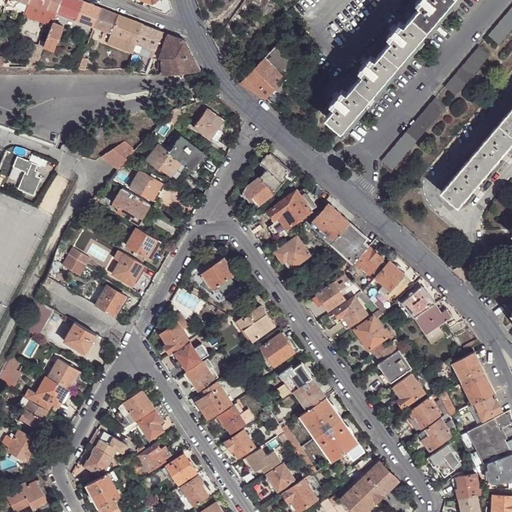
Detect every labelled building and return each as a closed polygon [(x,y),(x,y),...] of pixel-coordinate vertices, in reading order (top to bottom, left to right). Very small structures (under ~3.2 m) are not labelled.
[(0,0),(0,13),(3,15),(7,4),(8,0),(0,0)] [(29,0),(29,2),(57,13),(62,0),(29,0)] [(76,20),(83,1),(79,0),(62,0),(57,13),(76,20)] [(144,0),(142,5),(165,14),(169,10),(173,9),(170,0),(144,0)] [(420,6),(413,15),(428,28),(452,0),(421,0),(419,4),(420,6)] [(91,26),(95,27),(102,8),(83,1),(76,20),(91,26)] [(511,29),(511,7),(488,35),(500,44),(511,29)] [(95,27),(113,34),(120,15),(102,8),(95,27)] [(133,53),(144,24),(120,15),(113,34),(108,45),(133,53)] [(392,39),(384,49),(399,62),(428,28),(413,15),(405,25),(402,23),(398,28),(394,25),(390,29),(394,32),(391,37),(392,39)] [(44,45),(44,46),(54,50),(63,27),(53,23),(44,45)] [(163,44),(169,33),(144,24),(133,53),(135,54),(136,50),(140,52),(143,45),(155,50),(159,51),(161,48),(163,44)] [(174,36),(169,33),(163,44),(169,45),(174,36)] [(186,40),(174,36),(169,45),(167,49),(164,58),(165,58),(164,70),(164,73),(168,73),(187,71),(202,70),(194,59),(186,40)] [(291,49),(281,40),(264,58),(285,79),(289,75),(303,62),(291,49)] [(36,51),(41,53),(44,46),(44,45),(38,43),(36,51)] [(490,55),(479,46),(445,87),(455,96),(490,55)] [(155,58),(158,58),(164,58),(167,49),(161,48),(159,51),(156,55),(155,58)] [(363,73),(356,83),(371,96),(399,62),(384,49),(376,58),(374,56),(370,61),(366,58),(362,63),(365,66),(361,71),(363,73)] [(49,60),(58,64),(61,60),(50,55),(49,60)] [(79,69),(85,69),(89,60),(83,57),(79,69)] [(147,72),(150,73),(158,58),(155,58),(147,72)] [(251,72),(240,83),(266,99),(276,89),(285,79),(264,58),(251,72)] [(297,83),(289,75),(285,79),(289,82),(293,87),(297,83)] [(289,82),(285,79),(276,89),(278,92),(289,82)] [(371,96),(356,83),(348,92),(345,90),(342,95),(337,92),(333,97),(337,100),(333,105),(335,107),(327,117),(342,130),(371,96)] [(446,107),(436,97),(381,161),(392,170),(446,107)] [(182,111),(178,107),(172,109),(169,113),(173,116),(176,118),(182,111)] [(213,138),(223,124),(225,121),(208,109),(194,128),(211,140),(213,138)] [(511,109),(499,125),(511,135),(511,109)] [(165,118),(169,121),(173,116),(169,113),(165,118)] [(165,118),(158,124),(163,128),(170,122),(169,121),(165,118)] [(227,127),(223,124),(213,138),(216,141),(227,127)] [(511,143),(511,135),(499,125),(470,158),(487,172),(494,165),(493,165),(498,159),(499,159),(504,153),(504,152),(509,145),(510,146),(511,143)] [(171,148),(169,152),(184,163),(188,166),(193,170),(204,154),(181,136),(171,148)] [(143,140),(139,144),(144,150),(151,144),(144,139),(143,140)] [(120,164),(128,156),(134,149),(128,144),(124,141),(101,156),(113,165),(118,168),(120,164)] [(165,148),(159,144),(147,160),(161,170),(163,169),(173,176),(184,163),(169,152),(165,148)] [(260,177),(274,193),(288,177),(285,175),(290,169),(290,170),(290,169),(271,153),(268,153),(259,162),(267,168),(260,177)] [(193,170),(198,173),(209,158),(204,154),(193,170)] [(32,155),(29,162),(37,166),(41,167),(43,160),(32,155)] [(33,175),(34,171),(37,166),(29,162),(16,157),(12,167),(24,173),(17,189),(33,195),(40,178),(35,176),(33,175)] [(125,163),(134,168),(137,163),(128,158),(125,163)] [(487,172),(470,158),(441,193),(457,207),(464,200),(463,199),(469,192),(470,193),(476,186),(475,185),(480,179),(482,179),(487,172)] [(184,163),(173,176),(177,180),(188,166),(184,163)] [(288,177),(291,180),(296,175),(290,170),(290,169),(285,175),(288,177)] [(293,188),(306,173),(302,170),(292,181),(289,184),(293,188)] [(131,188),(154,201),(164,184),(154,178),(150,176),(141,171),(131,188)] [(258,207),(275,193),(274,193),(260,177),(246,187),(243,192),(249,201),(253,199),(254,201),(258,207)] [(164,184),(154,201),(159,204),(169,187),(164,184)] [(302,197),(307,194),(309,192),(306,186),(299,192),(302,197)] [(140,224),(151,204),(123,188),(114,203),(121,207),(118,212),(140,224)] [(316,206),(307,194),(302,197),(299,192),(297,190),(269,211),(274,219),(272,220),(274,222),(269,226),(276,236),(282,231),(286,236),(293,231),(290,226),(312,211),(311,210),(316,206)] [(348,224),(349,223),(328,204),(313,221),(322,229),(327,233),(334,240),(348,224)] [(249,218),(257,228),(264,223),(257,212),(249,218)] [(251,229),(253,231),(257,228),(249,218),(245,221),(251,229)] [(322,229),(313,221),(310,225),(319,233),(322,229)] [(302,227),(309,234),(313,230),(306,223),(302,227)] [(331,244),(353,263),(355,261),(368,246),(363,242),(365,239),(367,238),(349,223),(348,224),(334,240),(331,244)] [(124,243),(149,258),(159,241),(134,226),(124,243)] [(323,237),(331,244),(334,240),(327,233),(323,237)] [(288,259),(293,267),(311,254),(298,236),(276,251),(283,262),(288,259)] [(152,260),(162,243),(159,241),(149,258),(152,260)] [(370,274),(371,273),(382,260),(383,259),(368,246),(355,261),(361,266),(370,274)] [(86,255),(73,248),(63,265),(80,275),(87,264),(82,262),(86,255)] [(133,285),(135,283),(141,273),(139,272),(144,265),(119,251),(115,258),(121,262),(114,274),(133,285)] [(90,257),(86,255),(82,262),(87,264),(90,257)] [(214,289),(219,285),(231,277),(235,274),(229,267),(231,266),(225,257),(203,273),(208,280),(214,289)] [(289,270),(293,267),(288,259),(283,262),(289,270)] [(54,269),(58,271),(62,261),(57,260),(54,269)] [(371,273),(376,277),(387,264),(382,260),(371,273)] [(376,277),(375,278),(383,285),(389,290),(390,291),(404,274),(405,274),(390,261),(387,264),(376,277)] [(137,284),(148,267),(144,265),(139,272),(141,273),(135,283),(137,284)] [(338,285),(349,278),(346,274),(336,281),(338,285)] [(231,277),(219,285),(224,293),(236,284),(231,277)] [(361,291),(363,292),(366,288),(359,282),(358,283),(355,280),(353,282),(361,291)] [(335,286),(333,283),(317,294),(317,295),(322,302),(324,305),(328,311),(345,299),(337,289),(335,286)] [(389,290),(383,285),(380,289),(386,294),(389,290)] [(408,295),(410,297),(421,287),(420,285),(408,295)] [(97,305),(115,316),(117,314),(123,304),(125,305),(129,298),(108,286),(97,305)] [(402,303),(414,318),(435,304),(421,287),(410,297),(402,303)] [(365,303),(369,300),(363,292),(361,291),(357,294),(365,303)] [(322,302),(317,295),(312,299),(316,305),(322,302)] [(359,320),(361,318),(367,314),(354,297),(334,311),(336,314),(339,319),(343,316),(350,325),(350,326),(359,320)] [(51,309),(37,300),(22,329),(34,335),(51,309)] [(379,300),(374,304),(383,314),(388,309),(379,300)] [(123,304),(117,314),(119,315),(125,305),(123,304)] [(276,327),(261,304),(237,320),(252,343),(276,327)] [(435,304),(414,318),(426,335),(438,327),(452,317),(447,310),(446,311),(442,314),(438,308),(435,304)] [(442,314),(446,311),(443,305),(438,308),(442,314)] [(165,345),(170,353),(190,340),(183,329),(189,325),(180,312),(174,315),(174,317),(167,322),(170,327),(161,333),(168,343),(165,345)] [(345,328),(350,325),(343,316),(339,319),(345,328)] [(371,348),(381,341),(387,337),(383,331),(373,316),(354,329),(369,350),(371,348)] [(87,354),(98,336),(75,323),(64,342),(87,354)] [(458,325),(451,328),(454,334),(462,329),(459,324),(458,325)] [(438,327),(426,335),(432,344),(444,335),(438,327)] [(387,328),(383,331),(387,337),(390,340),(393,338),(387,328)] [(282,332),(261,347),(274,365),(295,350),(282,332)] [(464,351),(481,343),(478,339),(462,347),(464,351)] [(380,363),(398,350),(393,343),(386,348),(381,341),(371,348),(380,363)] [(176,352),(183,362),(187,369),(208,354),(202,344),(196,349),(191,342),(176,352)] [(274,365),(261,347),(257,350),(270,368),(274,365)] [(411,368),(399,350),(398,350),(380,363),(378,365),(384,374),(380,376),(386,385),(390,382),(390,383),(411,368)] [(179,365),(183,362),(176,352),(172,355),(179,365)] [(462,384),(485,372),(474,352),(452,363),(462,384)] [(12,357),(4,371),(7,373),(13,373),(15,371),(21,362),(12,357)] [(214,365),(209,358),(188,372),(199,390),(216,379),(209,368),(212,366),(214,365)] [(60,360),(49,378),(69,389),(80,371),(60,360)] [(299,386),(313,376),(302,361),(297,365),(294,367),(292,364),(280,373),(284,379),(291,374),(299,386)] [(255,388),(241,365),(237,368),(251,390),(255,388)] [(219,376),(212,366),(209,368),(216,379),(219,376)] [(1,384),(12,390),(22,375),(15,371),(13,373),(7,373),(4,371),(1,384)] [(69,389),(72,391),(83,372),(80,371),(69,389)] [(464,387),(473,404),(474,404),(490,395),(493,394),(496,392),(485,372),(462,384),(464,387)] [(284,379),(292,391),(294,390),(299,386),(291,374),(284,379)] [(424,393),(412,375),(393,387),(394,388),(396,392),(401,399),(397,401),(402,409),(424,393)] [(308,409),(327,397),(313,376),(299,386),(294,390),(308,409)] [(31,401),(49,411),(53,403),(59,406),(63,400),(68,390),(69,389),(49,378),(47,377),(36,396),(29,392),(26,398),(31,401)] [(233,403),(218,381),(205,389),(208,394),(204,397),(198,401),(209,418),(233,403)] [(73,392),(68,390),(63,400),(65,401),(67,402),(73,392)] [(118,418),(125,428),(136,421),(153,409),(155,408),(143,390),(135,395),(134,393),(129,397),(130,399),(127,401),(121,405),(119,408),(121,410),(123,414),(118,418)] [(448,414),(449,417),(456,413),(446,393),(439,396),(441,400),(448,414)] [(490,395),(474,404),(483,420),(502,411),(495,399),(493,400),(490,395)] [(26,408),(31,401),(26,398),(24,397),(20,404),(26,408)] [(300,415),(315,436),(341,418),(327,397),(308,409),(300,415)] [(440,416),(428,399),(409,412),(410,414),(420,428),(421,430),(440,416)] [(63,400),(59,406),(66,410),(68,407),(63,405),(65,401),(63,400)] [(443,417),(448,414),(441,400),(435,403),(443,417)] [(44,419),(49,411),(31,401),(26,408),(21,418),(32,425),(44,431),(49,422),(44,419)] [(226,422),(232,432),(246,423),(255,418),(249,409),(240,414),(234,405),(218,416),(223,424),(226,422)] [(156,411),(154,412),(153,409),(136,421),(125,428),(119,432),(124,435),(140,424),(150,440),(164,431),(159,424),(163,421),(156,411)] [(500,430),(511,423),(511,418),(509,411),(494,419),(500,430)] [(416,430),(420,428),(410,414),(407,417),(416,430)] [(445,425),(451,421),(449,417),(448,414),(443,417),(441,419),(445,425)] [(30,428),(32,425),(21,418),(19,422),(30,428)] [(341,418),(315,436),(331,461),(341,454),(358,442),(341,418)] [(452,435),(445,425),(441,419),(425,430),(428,435),(422,440),(430,451),(452,435)] [(473,444),(484,465),(487,463),(511,454),(511,453),(500,430),(494,419),(467,433),(473,444)] [(452,435),(457,431),(451,421),(445,425),(452,435)] [(230,434),(232,432),(226,422),(223,424),(230,434)] [(301,447),(286,425),(282,428),(284,431),(285,432),(292,443),(295,448),(297,450),(301,447)] [(38,441),(39,440),(19,429),(8,450),(27,461),(30,456),(38,441)] [(105,430),(96,447),(113,456),(118,449),(123,452),(128,444),(105,430)] [(245,430),(226,442),(230,449),(233,447),(239,457),(255,446),(245,430)] [(428,435),(425,430),(418,434),(422,440),(428,435)] [(292,443),(285,432),(279,437),(286,447),(292,443)] [(473,444),(467,433),(459,437),(465,448),(473,444)] [(41,442),(38,441),(30,456),(32,457),(41,442)] [(149,472),(166,460),(165,459),(160,451),(162,449),(157,442),(138,455),(149,472)] [(358,442),(341,454),(347,463),(364,451),(358,442)] [(448,446),(447,445),(427,459),(433,468),(436,466),(441,472),(445,478),(455,470),(455,469),(461,465),(450,448),(448,446)] [(104,473),(114,456),(113,456),(96,447),(85,466),(100,475),(104,473)] [(261,447),(246,457),(256,471),(261,468),(264,472),(281,461),(274,450),(267,455),(261,447)] [(297,450),(297,451),(298,452),(312,473),(316,471),(301,447),(297,450)] [(164,448),(162,449),(160,451),(165,459),(169,456),(164,448)] [(167,465),(179,483),(196,471),(185,454),(167,465)] [(511,454),(487,463),(487,470),(486,470),(485,477),(488,477),(487,480),(491,483),(499,483),(499,482),(511,482),(511,481),(511,454)] [(369,456),(358,464),(361,469),(372,462),(369,456)] [(131,457),(128,459),(132,467),(136,465),(131,457)] [(256,471),(246,457),(243,459),(253,473),(256,471)] [(294,478),(288,469),(284,463),(268,474),(273,482),(278,490),(278,491),(295,479),(294,478)] [(366,476),(363,479),(343,498),(355,511),(364,511),(397,481),(379,463),(366,476)] [(291,467),(288,469),(294,478),(296,476),(291,467)] [(477,495),(480,495),(476,474),(478,473),(475,468),(457,474),(457,478),(455,479),(455,481),(453,481),(453,485),(458,484),(459,488),(456,489),(459,499),(477,495)] [(121,495),(125,492),(113,471),(109,473),(121,495)] [(87,485),(98,507),(114,498),(121,495),(109,473),(87,485)] [(202,484),(204,483),(199,474),(182,485),(195,505),(209,496),(208,493),(202,484)] [(317,498),(303,478),(283,492),(289,501),(292,499),(299,510),(317,498)] [(34,502),(37,505),(45,501),(46,500),(46,498),(37,482),(28,486),(27,483),(7,494),(16,511),(30,504),(34,502)] [(278,490),(273,482),(269,485),(274,492),(278,490)] [(210,491),(204,483),(202,484),(208,493),(210,491)] [(289,501),(283,492),(281,494),(292,511),(297,511),(299,510),(292,499),(289,501)] [(114,498),(121,511),(126,511),(129,510),(121,495),(114,498)] [(480,511),(477,495),(459,499),(460,508),(463,508),(463,511),(480,511)] [(511,511),(511,496),(492,496),(491,511),(511,511)] [(98,507),(101,511),(121,511),(114,498),(98,507)] [(333,498),(329,501),(333,507),(334,507),(337,503),(333,498)] [(327,511),(334,508),(333,507),(329,501),(329,500),(321,505),(326,511),(327,511)] [(217,502),(213,504),(217,510),(221,507),(217,502)] [(338,503),(337,503),(334,507),(337,511),(342,509),(343,508),(338,503)]
